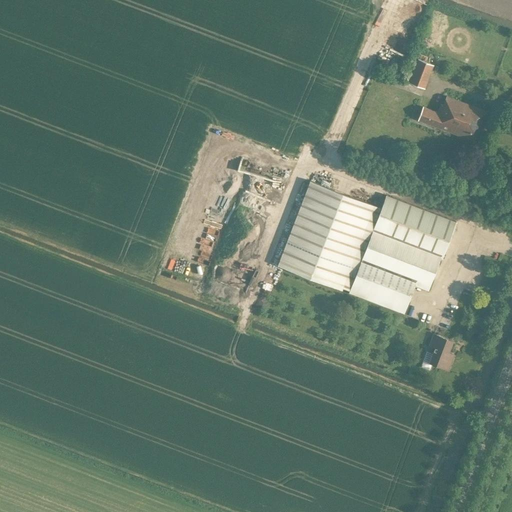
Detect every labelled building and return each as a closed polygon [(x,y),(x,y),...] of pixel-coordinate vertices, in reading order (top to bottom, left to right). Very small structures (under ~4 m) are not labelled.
[(410,83),(425,89),(434,65),(419,59),(416,66),(410,83)] [(403,80),(410,83),(416,66),(410,64),(403,80)] [(478,142),(489,112),(447,96),(444,104),(441,103),(438,112),(423,107),(418,120),(478,142)] [(387,195),(382,208),(309,180),(277,266),(342,290),(343,288),(350,291),(350,293),(404,313),(415,285),(428,290),(440,259),(443,260),(457,222),(387,195)] [(431,363),(448,370),(454,354),(449,352),(453,341),(435,333),(430,346),(435,348),(433,354),(427,351),(421,366),(429,369),(431,363)]
